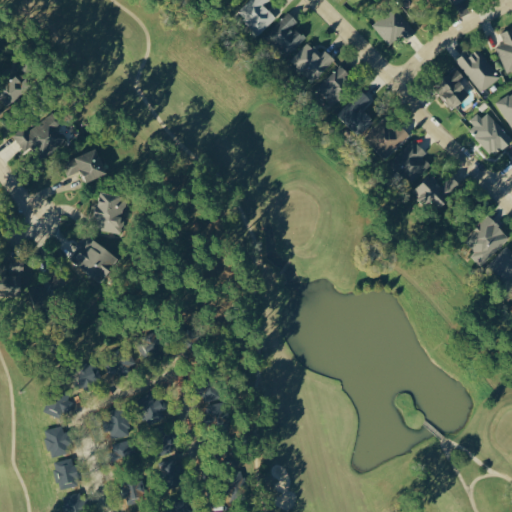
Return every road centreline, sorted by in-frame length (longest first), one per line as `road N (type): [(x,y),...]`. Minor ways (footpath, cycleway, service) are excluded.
road 1 (residential): [(116,511),(87,408),(180,372),(212,511)]
road 2 (residential): [(511,187),(330,0)]
road 3 (residential): [(399,71),(511,2)]
